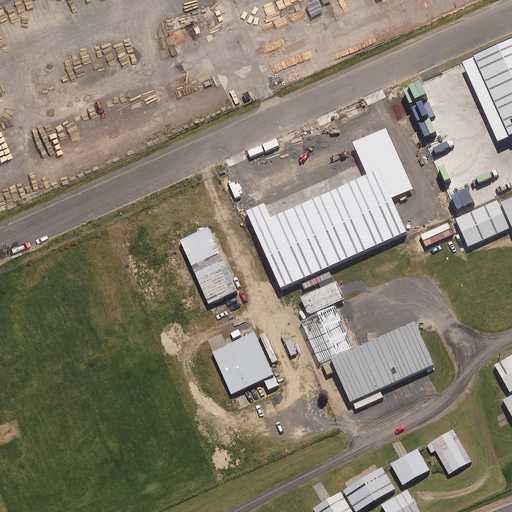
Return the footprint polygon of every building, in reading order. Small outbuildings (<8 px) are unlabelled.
[(323,10),(320,1),(308,5),(312,14),(323,10)] [(511,37),(460,61),(496,143),(511,136),(511,137),(511,37)] [(386,128),(353,142),(367,175),(272,217),(265,201),(245,210),(280,287),(406,231),(391,197),(413,188),(386,128)] [(511,197),(501,202),(511,227),(511,197)] [(469,216),(472,222),(500,211),(497,205),(469,216)] [(208,226),(179,239),(209,304),(238,291),(208,226)] [(309,315),(346,299),(338,281),(301,298),(309,315)] [(332,357),(333,359),(348,353),(335,323),(339,321),(335,311),(337,310),(335,305),(309,316),(306,317),(309,322),(315,319),(331,354),(332,357)] [(333,359),(332,360),(337,371),(351,403),(353,402),(356,410),(384,398),(380,390),(426,369),(428,373),(435,370),(434,366),(436,365),(421,332),(417,322),(348,353),(333,359)] [(303,336),(309,333),(307,327),(299,330),(302,336),(303,336)] [(254,331),(210,351),(230,395),(263,380),(268,390),(279,385),(254,331)] [(315,347),(309,333),(303,336),(309,350),(315,347)] [(511,355),(495,365),(510,393),(511,392),(511,355)] [(328,375),(337,371),(332,360),(333,359),(332,357),(321,361),(328,375)] [(511,395),(503,400),(509,410),(511,415),(511,395)] [(473,462),(454,430),(427,445),(432,454),(436,451),(450,475),(473,462)] [(401,459),(391,465),(404,486),(431,471),(419,449),(408,455),(401,459)] [(383,468),(344,491),(356,511),(359,511),(396,490),(383,468)] [(421,511),(409,490),(382,505),(385,511),(421,511)] [(323,504),(314,509),(315,511),(353,511),(342,493),(332,499),(323,504)]
